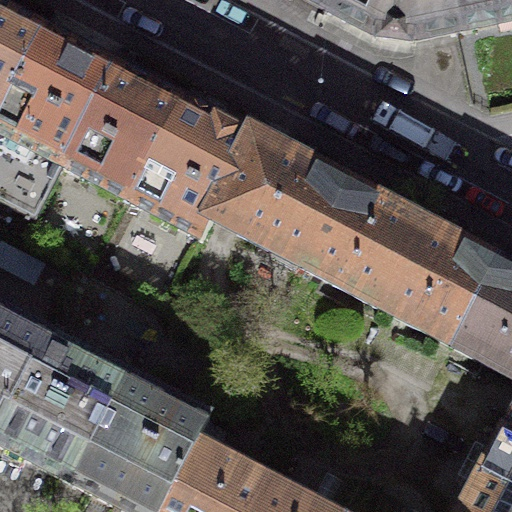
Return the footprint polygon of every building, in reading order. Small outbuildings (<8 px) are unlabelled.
[(304,0),(330,13),(336,0),(304,0)] [(414,42),(459,33),(451,0),(336,0),(330,13),(343,20),(376,37),(375,38),(414,44),(414,42)] [(511,0),(451,0),(459,33),(472,30),(511,22),(511,0)] [(11,16),(0,10),(0,115),(44,33),(11,16)] [(79,51),(44,33),(0,115),(0,202),(33,221),(113,69),(79,51)] [(150,88),(113,69),(33,221),(36,223),(63,171),(131,204),(183,105),(181,104),(150,88)] [(183,105),(131,204),(200,241),(252,141),(219,123),(183,105)] [(223,228),(306,271),(348,191),(303,167),(265,148),(252,141),(200,241),(203,242),(213,223),(223,228)] [(380,310),(422,230),(387,211),(348,191),(306,271),(380,310)] [(453,349),(496,268),(461,250),(422,230),(380,310),(453,349)] [(511,277),(496,268),(453,349),(511,379),(511,277)] [(0,429),(49,337),(0,311),(0,429)] [(0,449),(30,465),(71,487),(128,379),(49,337),(0,429),(0,449)] [(128,379),(71,487),(109,506),(120,511),(159,511),(208,420),(128,379)] [(254,511),(267,488),(196,450),(211,422),(208,420),(159,511),(254,511)] [(466,511),(511,511),(511,436),(507,434),(466,511)] [(313,511),(267,488),(254,511),(313,511)]
